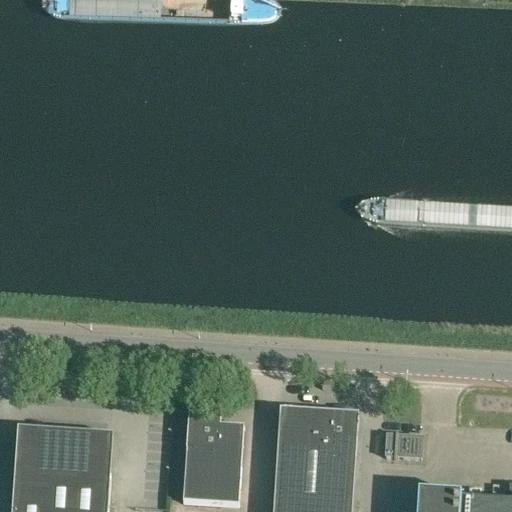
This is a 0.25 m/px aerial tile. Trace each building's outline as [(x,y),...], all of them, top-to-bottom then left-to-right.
[(183,505),(239,509),(245,429),(221,427),(222,411),(190,409),(183,505)] [(352,511),(359,417),(308,413),(308,423),(288,421),(281,511),(352,511)] [(12,511),(108,511),(111,477),(103,476),(106,436),(18,431),(12,511)] [(385,460),(422,462),(424,439),(386,437),(385,460)] [(511,511),(511,487),(510,488),(509,500),(420,495),(418,511),(511,511)]
